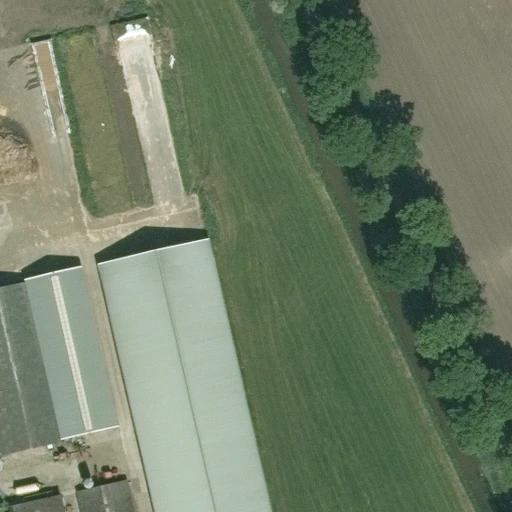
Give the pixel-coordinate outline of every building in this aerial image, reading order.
[(159,511),(268,511),(207,242),(103,265),(159,511)] [(80,268),(27,280),(63,438),(116,426),(80,268)] [(61,440),(26,283),(0,288),(0,452),(0,453),(61,440)] [(135,511),(128,481),(76,493),(80,511),(135,511)] [(63,511),(61,497),(7,508),(8,511),(63,511)]
